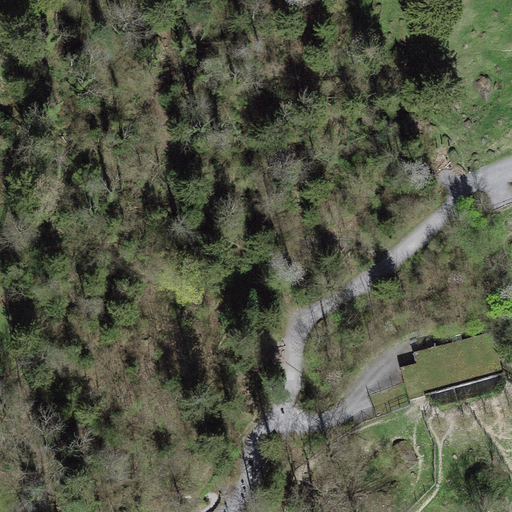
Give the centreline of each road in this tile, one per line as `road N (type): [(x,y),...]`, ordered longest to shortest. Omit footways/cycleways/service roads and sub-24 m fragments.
road 1 (track): [(511,166),(485,176),(407,252),(300,322),(290,388),(258,445),(250,484),(223,511)]
road 2 (track): [(273,417),(326,420),(398,396)]
